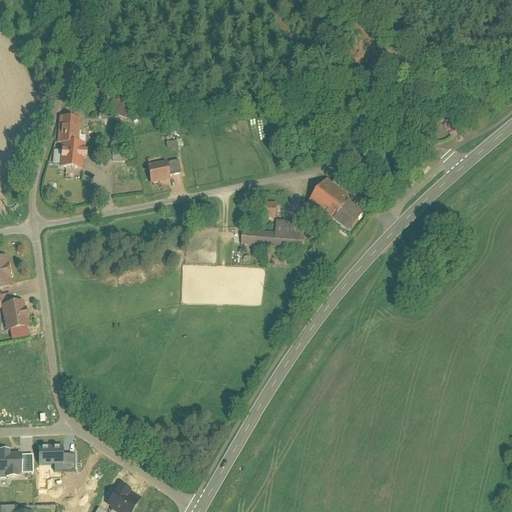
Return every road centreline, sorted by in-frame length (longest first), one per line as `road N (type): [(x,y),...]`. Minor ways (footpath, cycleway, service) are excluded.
road 1 (residential): [(36,227),(400,154),(432,151),(464,168)]
road 2 (secondary): [(199,511),(307,335),(394,232),(464,168)]
road 3 (residential): [(89,0),(36,163),(36,227)]
road 4 (residential): [(36,227),(58,392),(82,431)]
road 5 (residential): [(82,431),(199,511)]
